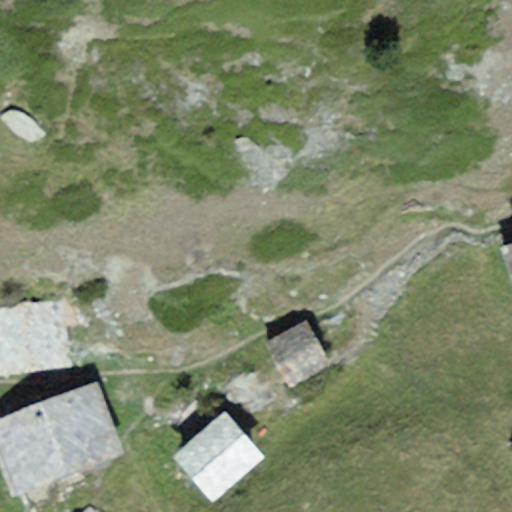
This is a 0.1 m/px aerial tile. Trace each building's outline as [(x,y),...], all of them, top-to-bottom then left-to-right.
[(511,241),(495,248),(511,287),(511,241)] [(62,302),(0,308),(0,368),(68,361),(62,302)] [(309,327),(267,352),(288,388),(331,362),(309,327)] [(94,383),(0,420),(0,461),(12,492),(121,448),(94,383)] [(255,456),(218,416),(178,452),(215,492),(255,456)]
